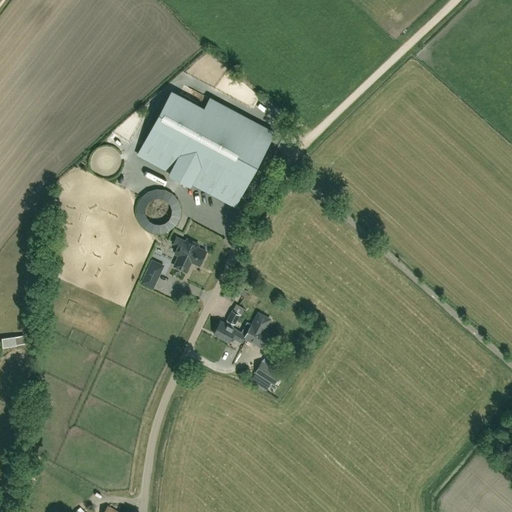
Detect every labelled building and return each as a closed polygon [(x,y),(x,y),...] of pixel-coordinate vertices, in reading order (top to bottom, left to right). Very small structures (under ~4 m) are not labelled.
[(170,91),(137,155),(170,172),(168,175),(190,186),(191,184),(234,206),(274,132),(262,126),(220,104),(208,98),(203,108),(170,91)] [(176,238),(173,245),(179,247),(175,255),(179,257),(174,267),(187,273),(192,262),(200,266),(206,252),(197,248),(199,245),(187,240),(186,243),(176,238)] [(153,287),(156,280),(146,275),(142,282),(153,287)] [(243,289),(230,282),(227,287),(237,292),(240,294),(243,289)] [(251,324),(247,322),(241,332),(236,329),(230,326),(230,324),(233,326),(234,324),(239,315),(241,316),(244,309),(236,304),(225,323),(221,321),(214,334),(229,342),(232,337),(242,343),(245,338),(244,337),(251,324)] [(255,319),(266,325),(269,319),(258,313),(255,319)] [(263,331),(266,325),(255,319),(252,325),(251,324),(244,337),(245,338),(262,347),(269,350),(272,344),(275,339),(274,336),(269,334),(263,331)] [(28,343),(27,335),(21,336),(15,336),(1,338),(3,347),(16,345),(22,344),(28,343)] [(255,372),(255,374),(256,375),(273,384),(274,385),(275,384),(281,375),(282,373),(272,367),(273,365),(275,361),(266,355),(255,372)]
